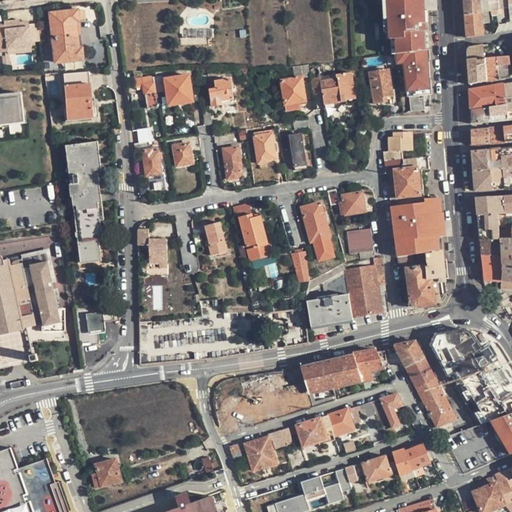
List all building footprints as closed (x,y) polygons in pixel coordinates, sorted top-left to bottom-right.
[(384,0),(385,38),(386,38),(391,38),(391,55),(395,55),(422,51),(426,51),(425,24),(420,24),(420,9),(410,9),(410,0),(384,0)] [(425,24),(424,0),(410,0),(410,9),(420,9),(420,24),(425,24)] [(498,9),(497,0),(465,0),(466,14),(483,12),(489,10),(492,10),(498,9)] [(79,10),(79,8),(49,11),(55,62),(84,59),(83,47),(79,47),(77,22),(81,21),(80,19),(79,10)] [(491,23),(490,14),(489,10),(483,12),(484,24),(491,23)] [(484,24),(483,12),(466,14),(468,37),(492,33),(491,23),(484,24)] [(0,50),(8,50),(8,52),(18,51),(17,47),(31,45),(30,42),(41,40),(39,22),(29,24),(20,24),(19,22),(19,20),(4,21),(5,26),(0,25),(0,50)] [(483,45),(469,47),(468,53),(468,60),(475,59),(485,58),(483,45)] [(395,55),(396,64),(404,64),(407,97),(410,96),(419,96),(424,95),(430,95),(428,60),(425,60),(425,54),(422,54),(422,51),(395,55)] [(511,72),(510,56),(504,56),(497,57),(500,79),(506,78),(511,77),(511,72)] [(497,57),(485,58),(485,59),(487,81),(494,80),(500,79),(497,57)] [(475,59),(476,68),(478,68),(479,82),(483,81),(487,81),(485,59),(485,58),(475,59)] [(468,60),(469,69),(476,68),(475,59),(468,60)] [(293,66),(295,78),(303,77),(310,76),(309,65),(293,66)] [(469,69),(470,84),(479,82),(478,68),(476,68),(469,69)] [(389,69),(370,72),(375,103),(388,101),(387,97),(394,95),(389,69)] [(89,82),(88,72),(64,73),(68,118),(93,116),(91,82),(89,82)] [(321,81),(321,77),(312,78),(314,94),(323,93),(325,104),(346,100),(356,98),(352,72),(337,75),(337,78),(321,81)] [(162,76),(157,77),(160,92),(165,91),(164,83),(166,83),(170,104),(193,101),(189,76),(166,79),(166,80),(163,80),(162,76)] [(143,78),(144,86),(145,95),(146,95),(148,107),(158,106),(155,93),(160,92),(157,77),(153,77),(152,77),(143,78)] [(307,102),(303,77),(295,78),(282,80),(286,105),(307,102)] [(137,88),(144,86),(143,78),(135,79),(137,88)] [(216,82),(217,89),(211,90),(213,105),(222,104),(222,100),(234,98),(231,79),(216,82)] [(471,96),(471,109),(490,107),(506,105),(504,84),(493,86),(470,90),(471,96)] [(24,115),(21,92),(0,94),(0,123),(3,123),(10,122),(10,118),(24,117),(24,115)] [(420,98),(419,96),(410,96),(412,111),(425,110),(424,97),(420,98)] [(202,99),(206,125),(212,124),(213,124),(209,98),(202,99)] [(490,122),(508,120),(507,105),(506,105),(490,107),(490,122)] [(472,116),(472,124),(490,122),(490,107),(471,109),(472,116)] [(248,126),(257,125),(255,111),(246,112),(248,126)] [(28,122),(27,114),(24,115),(24,117),(10,118),(10,122),(10,124),(28,122)] [(295,129),(310,127),(309,119),(294,121),(295,129)] [(138,130),(140,143),(154,141),(152,127),(138,130)] [(494,128),(490,129),(491,143),(506,142),(504,127),(494,128)] [(240,142),(248,141),(247,129),(238,131),(240,142)] [(490,129),(473,130),(473,137),(473,145),(491,143),(490,129)] [(390,137),(390,148),(413,147),(412,132),(394,132),(395,137),(390,137)] [(272,134),(255,137),(260,162),(267,161),(267,159),(275,158),(272,134)] [(296,169),(307,168),(302,134),(291,135),(296,169)] [(99,141),(66,145),(72,197),(74,197),(82,262),(103,259),(100,238),(104,237),(101,220),(105,220),(99,172),(103,172),(99,141)] [(177,166),(193,163),(190,143),(179,145),(178,142),(174,143),(174,145),(174,146),(177,166)] [(146,176),(162,174),(160,159),(163,158),(162,152),(159,153),(159,147),(152,148),(152,149),(143,150),(146,176)] [(238,175),(243,174),(239,147),(224,149),(228,179),(239,178),(238,175)] [(403,150),(413,150),(413,147),(390,148),(390,151),(384,152),(385,161),(404,159),(403,150)] [(511,148),(502,149),(503,168),(511,167),(511,148)] [(489,170),(492,169),(503,168),(502,149),(487,150),(489,170)] [(487,150),(473,152),(474,164),(474,171),(489,170),(487,150)] [(390,171),(390,174),(391,174),(394,174),(395,185),(389,186),(390,198),(421,195),(418,158),(404,159),(385,161),(387,171),(390,171)] [(511,189),(511,167),(503,168),(505,190),(511,189)] [(503,168),(492,169),(493,190),(505,190),(503,168)] [(474,171),(476,191),(493,190),(492,169),(489,170),(474,171)] [(339,197),(337,189),(328,191),(332,205),(341,203),(343,214),(365,211),(363,193),(339,197)] [(499,215),(505,214),(504,196),(488,197),(489,214),(478,215),(480,240),(482,255),(501,256),(500,239),(500,226),(499,215)] [(477,197),(476,197),(477,206),(478,215),(489,214),(488,197),(477,197)] [(429,226),(441,225),(440,222),(440,215),(438,198),(425,199),(426,202),(396,206),(397,217),(393,218),(398,257),(405,256),(414,255),(419,253),(433,252),(436,252),(436,251),(435,239),(435,237),(430,237),(429,226)] [(321,203),(302,207),(312,241),(315,240),(320,260),(334,256),(329,236),(330,236),(321,203)] [(252,214),(249,204),(233,207),(236,219),(240,218),(252,214)] [(268,245),(261,216),(253,218),(252,214),(240,218),(247,246),(258,243),(259,247),(268,245)] [(212,255),(227,251),(220,222),(206,226),(211,245),(210,246),(212,255)] [(442,236),(441,225),(429,226),(430,237),(435,237),(442,236)] [(139,245),(149,245),(149,234),(149,229),(139,229),(139,245)] [(359,252),(360,260),(374,258),(374,251),(374,250),(372,229),(348,232),(350,253),(359,252)] [(150,263),(160,263),(169,263),(168,234),(149,234),(149,245),(150,245),(150,263)] [(436,251),(443,251),(442,238),(435,239),(436,251)] [(511,238),(500,239),(501,256),(502,280),(502,287),(511,288),(511,238)] [(310,280),(308,250),(293,251),(294,264),(298,263),(300,280),(310,280)] [(425,255),(426,267),(425,267),(426,282),(437,281),(438,283),(445,283),(444,263),(443,251),(436,252),(433,252),(433,254),(425,255)] [(405,256),(398,257),(399,267),(415,264),(414,255),(405,256)] [(483,262),(485,279),(502,280),(501,256),(482,255),(483,262)] [(0,338),(25,333),(25,329),(34,327),(32,306),(38,305),(44,327),(65,326),(49,263),(31,268),(24,270),(24,265),(14,266),(11,261),(4,261),(4,258),(0,256),(0,338)] [(379,285),(386,284),(382,257),(374,258),(360,260),(347,262),(314,279),(310,281),(306,308),(307,327),(353,319),(353,316),(383,311),(379,285)] [(412,305),(415,308),(441,302),(439,294),(438,283),(437,281),(426,282),(425,267),(425,266),(421,266),(421,261),(418,262),(417,266),(418,267),(407,269),(412,305)] [(106,323),(117,320),(117,308),(80,314),(83,342),(101,340),(99,329),(106,328),(106,323)] [(446,363),(475,344),(472,339),(469,334),(464,333),(436,338),(435,341),(446,363)] [(416,341),(395,345),(400,355),(405,364),(407,367),(425,358),(416,341)] [(391,356),(400,355),(395,345),(388,347),(391,356)] [(384,348),(375,349),(376,352),(379,358),(386,357),(384,348)] [(361,375),(372,373),(385,370),(379,358),(376,352),(375,349),(354,353),(354,355),(361,375)] [(511,395),(482,352),(450,373),(464,398),(469,395),(473,401),(477,399),(485,410),(498,405),(511,395)] [(308,391),(362,380),(361,375),(354,355),(302,368),(306,383),(308,391)] [(436,379),(425,358),(407,367),(413,380),(418,388),(436,379)] [(287,386),(306,383),(302,368),(285,371),(287,386)] [(257,403),(276,398),(271,379),(251,384),(257,403)] [(456,419),(436,379),(418,388),(428,408),(437,425),(456,419)] [(394,409),(403,405),(402,403),(398,394),(371,402),(381,426),(391,422),(393,427),(400,424),(394,409)] [(333,396),(312,403),(313,407),(335,401),(333,396)] [(355,407),(348,409),(353,426),(369,421),(362,405),(355,407)] [(353,426),(348,409),(330,415),(337,436),(355,430),(353,426)] [(511,413),(505,416),(444,438),(463,473),(464,474),(511,453),(511,413)] [(329,438),(335,437),(329,416),(323,417),(329,438)] [(304,446),(329,438),(323,417),(297,425),(304,446)] [(282,433),(287,448),(295,446),(295,440),(292,430),(282,433)] [(282,433),(269,437),(271,444),(276,442),(278,450),(287,448),(282,433)] [(277,464),(269,437),(246,444),(254,470),(277,464)] [(432,462),(426,444),(393,456),(400,474),(432,462)] [(241,445),(232,448),(235,457),(244,454),(241,445)] [(0,511),(59,511),(50,486),(53,485),(44,460),(17,469),(10,448),(0,451),(0,511)] [(391,474),(386,455),(363,463),(368,481),(391,474)] [(97,488),(123,482),(117,459),(96,464),(98,474),(94,475),(97,488)] [(360,464),(346,468),(350,481),(351,483),(363,480),(362,476),(364,476),(360,464)] [(346,468),(302,482),(306,495),(267,507),(268,511),(311,511),(346,501),(343,492),(353,489),(351,483),(350,481),(346,468)] [(510,511),(511,511),(511,472),(510,469),(496,475),(510,511)] [(497,483),(475,492),(482,511),(485,511),(505,504),(497,483)] [(218,511),(214,497),(191,505),(187,495),(177,499),(181,509),(172,511),(218,511)] [(463,502),(466,509),(477,505),(474,498),(463,502)] [(436,511),(433,499),(397,510),(397,511),(436,511)]
